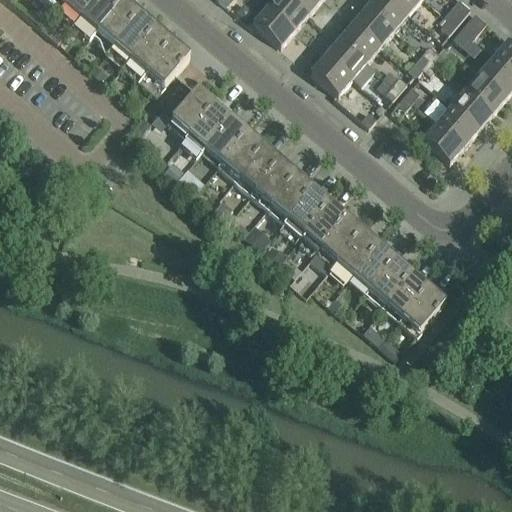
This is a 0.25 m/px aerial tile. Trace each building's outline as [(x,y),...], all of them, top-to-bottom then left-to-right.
[(33,0),(55,19),(64,8),(70,0),(33,0)] [(70,0),(64,8),(80,22),(99,0),(70,0)] [(115,0),(99,0),(80,22),(97,36),(123,6),(115,0)] [(235,0),(216,0),(215,2),(226,12),(235,0)] [(284,0),(278,0),(267,13),(294,36),(308,20),(284,0)] [(318,0),(284,0),(308,20),(322,3),(318,0)] [(378,0),(367,13),(394,36),(408,20),(384,0),(378,0)] [(384,0),(408,20),(422,4),(417,0),(384,0)] [(455,32),(469,15),(458,5),(443,22),(447,25),(455,32)] [(97,36),(94,39),(110,53),(113,50),(139,20),(123,6),(97,36)] [(253,30),(280,53),(294,36),(267,13),(253,30)] [(353,30),(380,53),(394,36),(367,13),(353,30)] [(474,19),(459,36),(467,43),(471,46),(486,29),(474,19)] [(139,20),(113,50),(129,64),(155,34),(139,20)] [(440,34),(448,40),(455,32),(447,25),(440,34)] [(46,29),(40,36),(57,50),(62,43),(46,29)] [(339,46),(366,69),(380,53),(353,30),(339,46)] [(129,64),(146,78),(172,48),(155,34),(129,64)] [(467,43),(459,36),(452,44),(460,51),(467,43)] [(324,63),(351,86),(360,93),(374,76),(366,69),(339,46),(324,63)] [(492,64),(511,81),(511,51),(507,47),(492,64)] [(163,93),(174,80),(189,63),(172,48),(146,78),(163,93)] [(429,67),(437,58),(429,51),(421,60),(429,67)] [(444,64),(439,60),(437,58),(429,67),(437,73),(444,64)] [(421,60),(407,76),(410,79),(415,78),(419,73),(422,75),(429,67),(421,60)] [(351,86),(324,63),(310,79),(337,102),(351,86)] [(478,81),(505,104),(511,95),(511,81),(492,64),(478,81)] [(429,67),(422,75),(429,82),(437,73),(429,67)] [(106,81),(98,74),(93,80),(101,87),(106,81)] [(464,97),(491,120),(505,104),(478,81),(464,97)] [(391,91),(399,98),(406,89),(398,82),(391,91)] [(383,99),(391,106),(399,98),(391,91),(383,99)] [(411,93),(403,102),(411,108),(419,100),(411,93)] [(174,102),(161,117),(171,126),(188,141),(214,111),(197,96),(195,98),(184,111),(174,102)] [(491,120),(464,97),(450,113),(477,136),(491,120)] [(411,108),(403,102),(396,110),(404,117),(411,108)] [(188,141),(204,155),(230,125),(214,111),(188,141)] [(477,136),(450,113),(436,130),(463,153),(477,136)] [(368,134),(375,125),(367,118),(360,127),(368,134)] [(140,127),(130,138),(136,144),(146,132),(149,128),(143,123),(140,127)] [(204,155),(221,169),(247,139),(230,125),(204,155)] [(463,153),(436,130),(422,147),(449,170),(463,153)] [(221,169),(237,183),(263,153),(247,139),(221,169)] [(237,183),(254,197),(279,167),(263,153),(237,183)] [(254,197),(270,211),(296,181),(279,167),(254,197)] [(180,169),(172,179),(179,185),(185,178),(186,177),(187,175),(180,169)] [(178,186),(176,188),(182,192),(193,202),(200,194),(202,191),(186,177),(185,178),(184,179),(179,185),(178,186)] [(270,211),(286,225),(312,195),(296,181),(270,211)] [(312,195),(286,225),(283,230),(299,244),(328,209),(312,195)] [(222,206),(212,217),(223,226),(232,215),(222,206)] [(299,244),(315,258),(345,223),(328,209),(299,244)] [(315,258),(310,264),(326,278),(335,268),(361,238),(345,223),(315,258)] [(238,228),(233,234),(243,243),(248,236),(238,228)] [(248,236),(243,243),(259,257),(270,244),(261,236),(254,230),(248,236)] [(335,268),(352,282),(378,252),(361,238),(335,268)] [(352,282),(368,296),(394,266),(378,252),(352,282)] [(268,255),(262,262),(274,272),(277,269),(280,265),(268,255)] [(285,263),(278,270),(287,278),(294,270),(285,263)] [(368,296),(385,310),(410,280),(394,266),(368,296)] [(381,314),(397,328),(427,294),(410,280),(385,310),(381,314)] [(427,294),(397,328),(415,343),(445,309),(427,294)] [(377,352),(383,345),(366,331),(360,338),(377,352)] [(385,345),(378,353),(394,366),(401,359),(385,345)]
